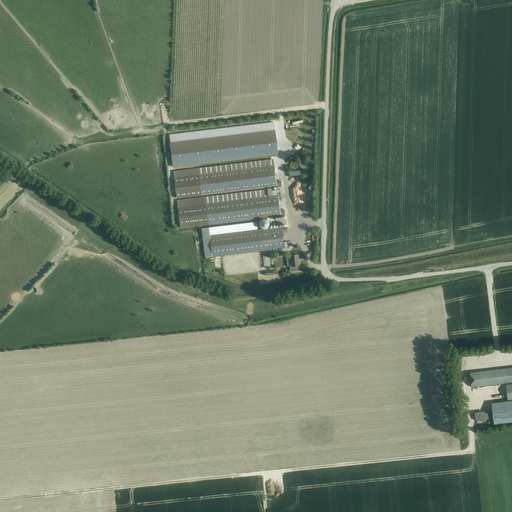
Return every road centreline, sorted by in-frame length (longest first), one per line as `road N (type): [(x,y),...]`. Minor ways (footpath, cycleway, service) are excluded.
road 1 (unclassified): [(331,277),(322,262),(332,4)]
road 2 (track): [(77,238),(86,232),(177,283),(230,300),(326,275)]
road 3 (unclassified): [(331,277),(511,262)]
